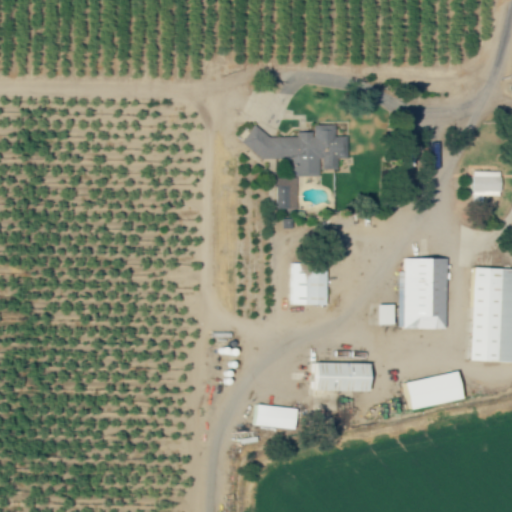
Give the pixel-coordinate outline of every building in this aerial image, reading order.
[(288,157),(288,177),(317,176),(316,170),(333,169),(333,160),(343,159),(343,137),(331,137),(331,125),(309,126),(309,133),(293,133),(293,135),(243,136),(243,158),(288,157)] [(479,197),(496,196),(496,172),(468,173),(468,204),(479,204),(479,197)] [(293,178),(272,179),(273,209),(293,209),(293,178)] [(441,330),(442,260),(399,259),(399,272),(393,272),(392,329),(441,330)] [(320,306),(321,265),(286,264),(285,305),(320,306)] [(506,363),(509,270),(465,269),(462,362),(506,363)] [(364,365),(305,363),(305,392),(359,393),(359,374),(364,374),(364,365)] [(401,411),(453,401),(448,373),(395,383),(401,411)] [(289,408),(250,407),(249,428),(289,430),(289,408)]
